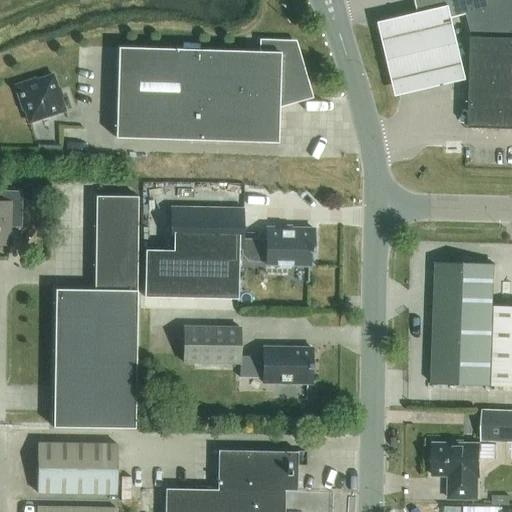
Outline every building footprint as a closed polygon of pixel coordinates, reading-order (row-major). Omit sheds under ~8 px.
[(511,0),(415,0),(421,25),(467,15),(472,37),(469,128),(511,129),(511,0)] [(259,53),(119,48),(116,138),(277,143),(279,104),(288,101),(289,103),(298,100),(298,99),(308,96),(293,44),(292,44),(292,45),(260,44),(259,53)] [(29,123),(64,111),(53,75),(35,81),(34,79),(15,86),(23,110),(24,110),(29,123)] [(47,187),(41,187),(31,187),(32,201),(47,201),(47,187)] [(21,220),(22,192),(0,191),(0,244),(8,245),(9,219),(21,220)] [(96,197),(94,290),(55,290),(53,428),(135,429),(137,291),(138,197),(96,197)] [(266,240),(242,240),(243,209),(171,208),(170,248),(170,251),(143,250),(142,298),(237,300),(238,249),(241,249),(240,255),(246,261),(266,261),(266,265),(277,265),(281,269),(288,269),(292,266),(293,266),(308,266),(309,266),(309,252),(313,252),(313,229),(267,228),(266,240)] [(492,386),(495,306),(496,265),(437,263),(433,384),(492,386)] [(511,387),(511,306),(495,306),(492,386),(511,387)] [(240,328),(184,327),(183,363),(239,364),(239,356),(240,328)] [(312,348),(264,347),(263,357),(263,378),(263,383),(307,384),(308,368),(311,368),(312,348)] [(239,364),(239,378),(263,378),(263,357),(239,356),(239,364)] [(511,410),(479,410),(478,441),(511,441),(511,410)] [(479,477),(480,444),(463,444),(463,441),(455,441),(455,444),(433,444),(433,477),(449,477),(448,499),(477,500),(477,477),(479,477)] [(37,493),(117,495),(118,445),(38,443),(37,493)] [(217,490),(285,492),(297,492),(297,452),(218,450),(217,490)] [(163,489),(162,511),(284,511),(285,492),(217,490),(165,489),(163,489)]
